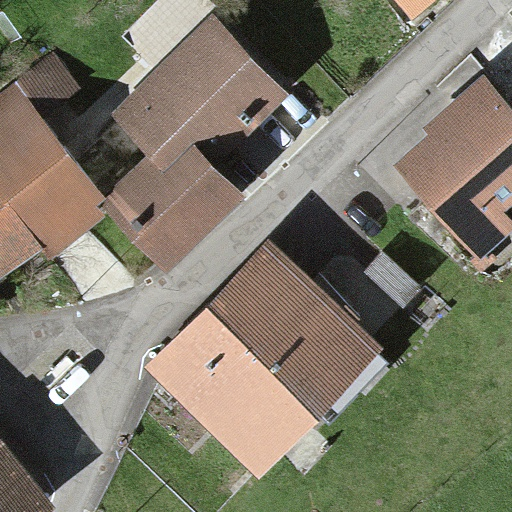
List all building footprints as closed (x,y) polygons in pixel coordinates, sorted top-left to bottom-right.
[(396,0),(412,19),(434,0),(396,0)] [(211,14),(105,113),(147,157),(107,197),(103,201),(166,273),(244,198),(214,168),(291,96),(211,14)] [(53,52),(15,81),(45,119),(83,89),(53,52)] [(511,115),(477,78),(382,167),(461,250),(511,201),(511,115)] [(45,119),(15,81),(0,93),(0,193),(41,251),(53,256),(105,216),(97,206),(103,201),(107,197),(45,119)] [(0,193),(0,279),(41,251),(0,193)] [(267,239),(140,368),(253,478),(380,348),(267,239)] [(0,511),(39,511),(0,465),(0,511)]
